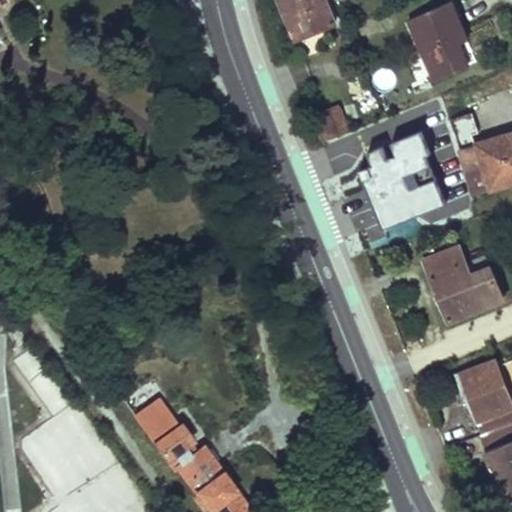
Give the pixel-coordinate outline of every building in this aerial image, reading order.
[(280,0),(297,40),(335,24),(325,0),(280,0)] [(435,82),(469,67),(460,45),(456,36),(465,32),(452,1),(409,20),(435,82)] [(465,32),(456,36),(460,45),(469,41),(465,32)] [(314,116),(324,141),(337,136),(327,110),(314,116)] [(475,146),(472,135),(479,133),(473,113),(451,119),(460,150),(475,146)] [(384,227),(446,201),(416,129),(355,155),(384,227)] [(511,133),(480,143),(481,144),(487,165),(467,171),(474,196),(511,184),(511,133)] [(467,171),(487,165),(481,144),(475,146),(460,150),(467,171)] [(148,170),(132,150),(119,160),(134,180),(148,170)] [(438,292),(449,321),(504,299),(486,255),(466,263),(460,246),(425,260),(438,292)] [(417,342),(424,359),(436,355),(429,337),(417,342)] [(468,397),(482,434),(511,422),(511,360),(498,366),(496,359),(457,375),(463,392),(466,398),(468,397)] [(48,511),(149,511),(76,405),(20,443),(62,503),(48,511)] [(249,511),(251,511),(234,488),(203,446),(198,450),(172,415),(147,433),(173,470),(178,467),(198,494),(193,497),(202,510),(206,506),(210,511),(249,511)] [(480,435),(493,469),(507,503),(511,500),(511,422),(482,434),(480,435)] [(507,503),(493,469),(487,471),(491,482),(500,505),(507,503)]
